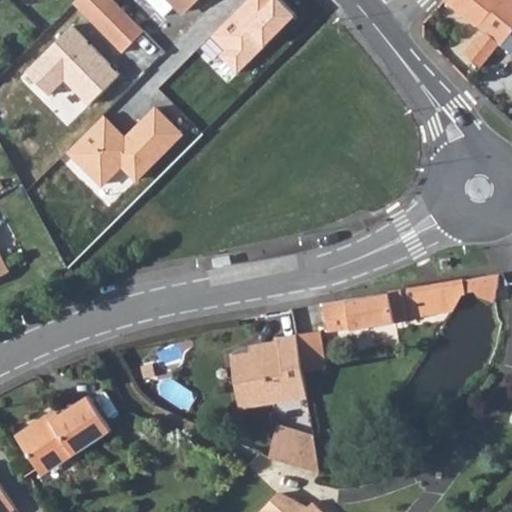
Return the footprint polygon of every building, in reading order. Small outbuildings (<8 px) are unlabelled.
[(80,0),(75,5),(124,56),(147,34),(112,0),(80,0)] [(168,0),(147,0),(162,16),(173,5),(168,0)] [(168,0),(173,5),(181,13),(195,0),(168,0)] [(247,0),(212,36),(226,49),(218,56),(237,75),(297,15),(281,0),(247,0)] [(511,0),(444,0),(443,2),(480,30),(486,36),(477,39),(464,56),(481,69),(499,45),(511,27),(511,0)] [(70,24),(24,71),(50,96),(66,80),(90,103),(119,74),(70,24)] [(511,27),(499,45),(511,54),(511,27)] [(107,114),(70,150),(104,185),(123,166),(136,179),(183,133),(154,104),(125,133),(107,114)] [(0,277),(9,273),(0,255),(0,277)] [(464,281),(466,294),(471,294),(476,294),(482,296),(488,299),(492,303),(494,276),(464,281)] [(464,281),(457,282),(382,295),(322,304),(328,333),(373,325),(394,321),(409,319),(408,316),(440,310),(453,308),(461,296),(466,294),(464,281)] [(319,329),(297,333),(304,370),(327,365),(319,329)] [(297,333),(276,336),(278,349),(234,357),(243,408),(310,396),(304,370),(297,333)] [(51,421),(47,415),(18,435),(39,468),(69,448),(74,456),(111,430),(89,396),(51,421)] [(272,461),(326,471),(318,434),(280,427),(272,461)] [(39,468),(44,476),(74,456),(69,448),(39,468)] [(0,511),(11,511),(17,508),(0,481),(0,511)] [(327,511),(314,499),(306,507),(295,496),(290,501),(278,491),(258,511),(327,511)]
